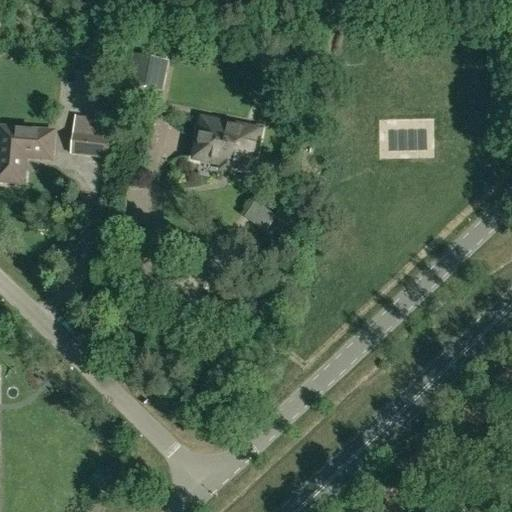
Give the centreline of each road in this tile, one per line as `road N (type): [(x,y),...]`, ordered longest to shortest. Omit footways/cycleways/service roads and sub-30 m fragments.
road 1 (unclassified): [(211,484),(511,197)]
road 2 (primary): [(292,511),(511,305)]
road 3 (unclassified): [(211,484),(0,285)]
